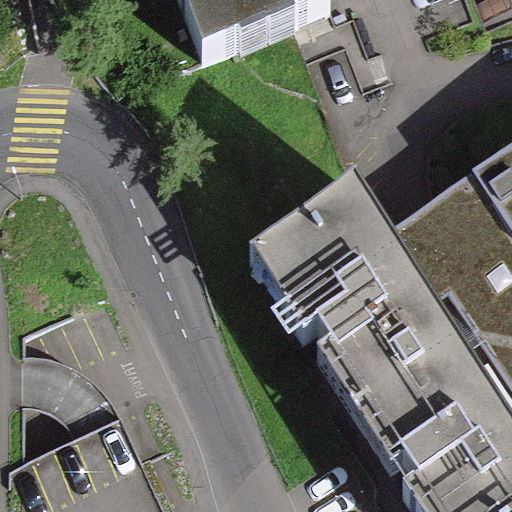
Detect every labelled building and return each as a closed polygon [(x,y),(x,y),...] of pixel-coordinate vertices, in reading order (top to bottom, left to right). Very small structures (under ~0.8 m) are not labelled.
[(166,0),(197,79),(314,34),(300,0),(166,0)] [(511,511),(511,168),(385,275),(445,367),(511,469),(511,511)] [(231,286),(333,440),(445,367),(385,275),(343,213),(231,286)] [(511,511),(511,469),(445,367),(333,440),(380,511),(511,511)] [(153,511),(116,428),(13,477),(12,511),(153,511)]
